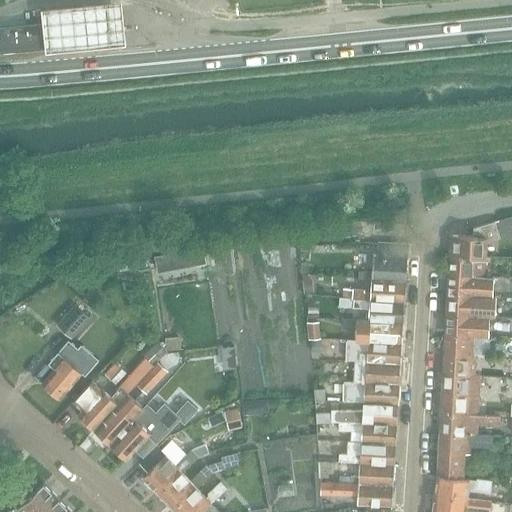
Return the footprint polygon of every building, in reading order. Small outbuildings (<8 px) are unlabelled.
[(119,7),(52,12),(55,51),(70,50),(122,47),(121,34),(120,22),(119,7)] [(0,26),(0,52),(49,48),(47,22),(0,26)] [(449,254),(486,255),(486,242),(500,238),(495,221),(473,227),(472,235),(450,234),(449,254)] [(358,277),(371,278),(406,280),(408,244),(376,242),(375,254),(373,254),(372,270),(358,269),(358,277)] [(201,248),(155,257),(158,271),(204,262),(201,248)] [(484,276),(486,255),(449,254),(448,274),(484,276)] [(494,276),(484,276),(448,274),(447,293),(495,296),(495,295),(493,295),(494,276)] [(344,287),(343,296),(404,300),(406,280),(371,278),(358,277),(357,288),(344,287)] [(306,315),(313,316),(312,294),(304,293),(306,315)] [(494,315),(495,296),(447,293),(446,313),(494,315)] [(404,300),(343,296),(339,296),(338,306),(353,307),(353,303),(360,304),(360,307),(369,308),(369,319),(403,321),(404,300)] [(82,372),(91,380),(102,368),(92,360),(69,340),(90,317),(75,305),(55,327),(69,340),(49,363),(55,368),(42,383),(60,398),(82,372)] [(494,317),(494,315),(446,313),(445,333),(488,335),(489,316),(494,317)] [(314,322),(313,316),(306,315),(307,322),(309,337),(321,338),(319,322),(314,322)] [(403,321),(369,319),(356,318),(355,338),(346,337),(346,339),(402,342),(403,321)] [(487,355),(488,335),(445,333),(443,352),(475,354),(487,355)] [(400,362),(402,342),(346,339),(345,358),(355,359),(355,360),(400,362)] [(95,429),(158,360),(167,351),(156,340),(142,355),(144,356),(109,394),(93,379),(73,401),(82,410),(78,414),(95,429)] [(119,364),(126,356),(114,345),(107,353),(119,364)] [(474,370),(475,354),(443,352),(442,373),(478,375),(478,371),(474,370)] [(134,417),(143,407),(135,399),(144,390),(146,392),(153,385),(167,370),(158,360),(95,429),(111,444),(135,418),(134,417)] [(399,382),(400,362),(355,360),(354,380),(365,381),(365,380),(399,382)] [(104,373),(115,383),(126,371),(114,361),(104,373)] [(480,375),(478,375),(442,373),(441,393),(478,395),(480,375)] [(365,381),(354,380),(344,380),(343,392),(343,400),(364,401),(398,402),(399,382),(365,380),(365,381)] [(478,414),(478,395),(441,393),(440,412),(478,414)] [(397,422),(398,402),(364,401),(363,410),(331,409),(330,411),(316,412),(316,420),(324,421),(338,421),(362,421),(397,422)] [(135,418),(111,444),(127,458),(148,435),(155,440),(164,431),(179,417),(185,420),(192,412),(183,405),(174,416),(159,404),(153,411),(147,406),(135,418)] [(224,410),(228,429),(242,426),(237,407),(224,410)] [(500,415),(478,414),(440,412),(439,431),(477,434),(477,423),(499,424),(500,415)] [(325,432),(324,421),(316,420),(317,432),(325,432)] [(395,443),(397,422),(362,421),(338,421),(338,429),(362,430),(361,441),(395,443)] [(492,435),(477,434),(439,431),(438,452),(464,453),(470,454),(470,445),(483,446),(491,447),(492,435)] [(219,439),(222,450),(237,447),(235,436),(219,439)] [(395,443),(361,441),(347,440),(347,452),(339,452),(338,459),(360,461),(394,464),(395,443)] [(181,470),(182,471),(198,456),(208,452),(205,445),(190,450),(183,457),(168,441),(161,448),(158,445),(139,463),(147,471),(142,476),(157,492),(181,470)] [(221,457),(224,469),(240,464),(237,452),(221,457)] [(463,476),(464,453),(438,452),(437,475),(463,476)] [(317,460),(318,476),(328,476),(328,460),(317,460)] [(393,484),(394,464),(360,461),(359,474),(339,473),(339,481),(393,484)] [(196,486),(196,487),(212,472),(206,465),(190,480),(182,471),(181,470),(157,492),(158,493),(172,508),(173,508),(172,507),(196,486)] [(463,478),(463,476),(437,475),(434,494),(467,498),(468,487),(490,490),(491,479),(478,478),(477,480),(463,478)] [(393,484),(339,481),(321,480),(320,494),(357,495),(356,503),(392,505),(393,484)] [(173,508),(172,508),(175,511),(217,511),(219,511),(210,502),(226,487),(221,481),(208,493),(210,495),(207,498),(196,487),(196,486),(172,507),(173,508)] [(20,511),(44,511),(59,498),(43,482),(17,508),(20,511)] [(434,494),(431,511),(488,511),(488,510),(489,510),(490,500),(473,498),(467,498),(434,494)] [(72,511),(59,498),(44,511),(72,511)]
